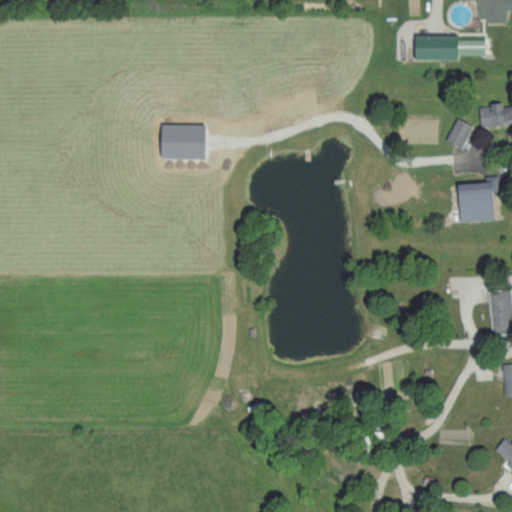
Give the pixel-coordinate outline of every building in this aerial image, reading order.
[(472,0),(473,17),(482,17),(482,20),(502,20),(502,8),(508,8),(508,0),(472,0)] [(407,57),(450,57),(450,52),(479,52),(479,37),(449,36),(449,34),(407,33),(407,57)] [(474,103),(474,123),(511,121),(511,108),(505,109),(505,102),(474,103)] [(458,146),(467,123),(450,116),(441,139),(458,146)] [(453,220),(489,217),(486,179),(450,182),(453,220)] [(482,290),(488,333),(510,330),(504,287),(482,290)] [(499,395),(511,394),(511,361),(498,362),(499,395)] [(501,464),(511,471),(511,444),(499,436),(490,449),(505,458),(501,464)]
